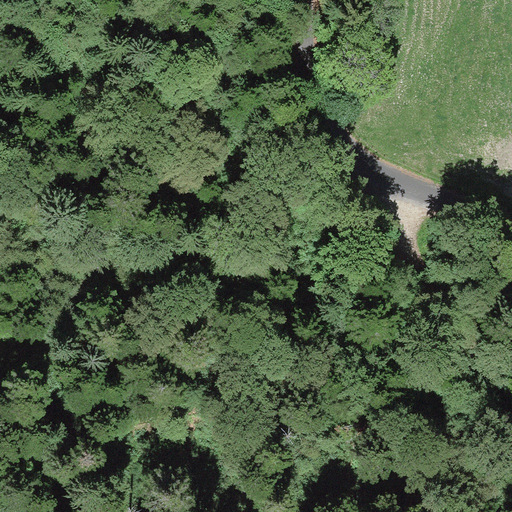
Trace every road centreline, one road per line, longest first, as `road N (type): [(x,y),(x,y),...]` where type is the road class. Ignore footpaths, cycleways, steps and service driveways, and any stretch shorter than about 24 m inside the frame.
road 1 (unclassified): [(308,0),(304,64),(316,105),(340,142),(377,175),(511,224)]
road 2 (track): [(414,189),(440,301),(511,427)]
